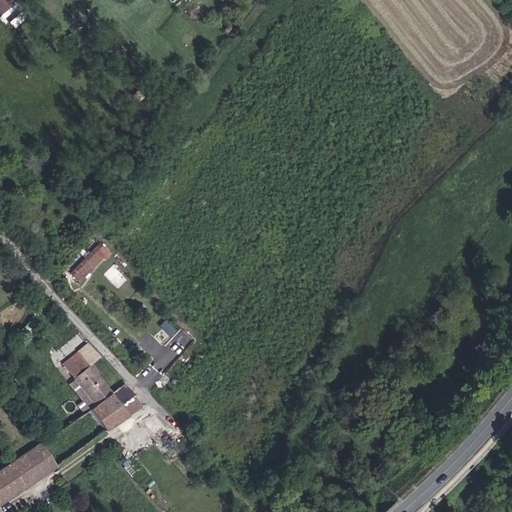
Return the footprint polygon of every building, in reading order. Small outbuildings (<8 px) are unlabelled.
[(0,0),(0,13),(0,14),(17,0),(0,0)] [(108,252),(100,244),(88,256),(95,265),(108,252)] [(95,265),(88,256),(62,280),(69,289),(95,265)] [(94,403),(111,391),(93,364),(102,357),(88,342),(64,359),(94,403)] [(136,363),(143,368),(150,357),(144,352),(136,363)] [(138,407),(123,383),(111,391),(94,403),(98,410),(103,406),(115,423),(138,407)] [(90,406),(106,429),(115,423),(103,406),(98,410),(94,403),(90,406)] [(0,503),(56,465),(39,442),(0,469),(0,503)]
